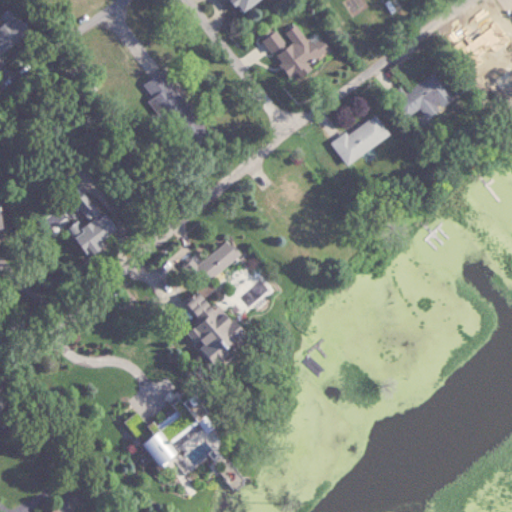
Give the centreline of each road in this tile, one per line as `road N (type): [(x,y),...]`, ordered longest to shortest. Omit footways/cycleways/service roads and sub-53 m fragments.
road 1 (residential): [(0,381),(475,0)]
road 2 (residential): [(379,250),(194,0)]
road 3 (residential): [(0,103),(125,0)]
